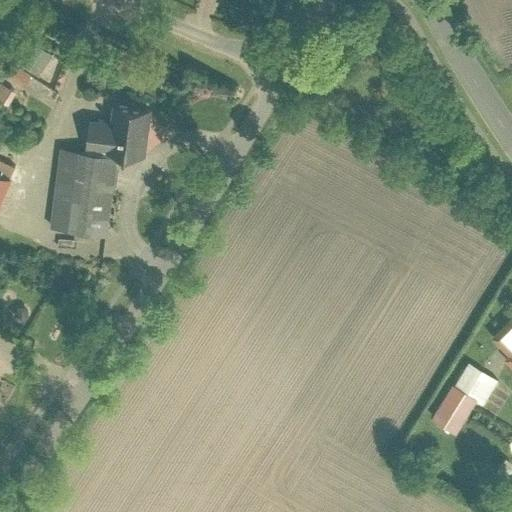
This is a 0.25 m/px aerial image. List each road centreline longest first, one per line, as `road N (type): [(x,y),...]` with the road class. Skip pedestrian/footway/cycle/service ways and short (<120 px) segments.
road 1 (unclassified): [(278,73),(0,488)]
road 2 (unclassified): [(278,73),(115,0)]
road 3 (tertiary): [(419,0),(511,147)]
